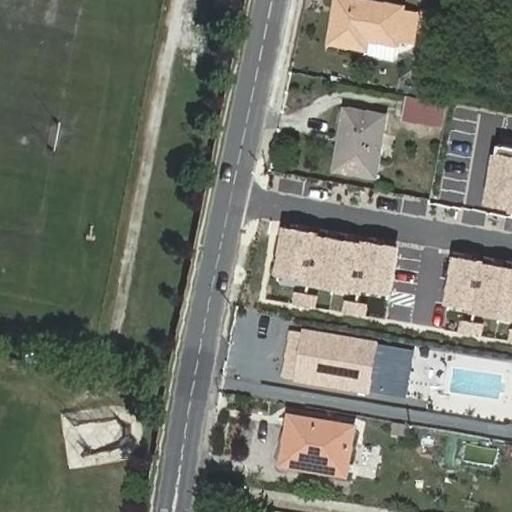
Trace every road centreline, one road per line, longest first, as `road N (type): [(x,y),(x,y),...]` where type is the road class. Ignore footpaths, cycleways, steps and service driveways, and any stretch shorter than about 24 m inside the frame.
road 1 (tertiary): [(238,198),(177,511)]
road 2 (residential): [(238,198),(511,241)]
road 3 (tertiary): [(277,0),(238,198)]
